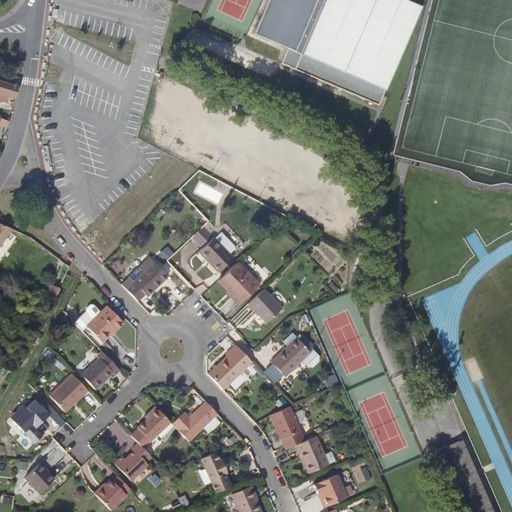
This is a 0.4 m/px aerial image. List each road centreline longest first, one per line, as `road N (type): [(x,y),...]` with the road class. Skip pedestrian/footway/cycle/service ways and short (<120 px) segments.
road 1 (residential): [(35,192),(59,236),(152,335)]
road 2 (residential): [(183,369),(253,440),(286,511)]
